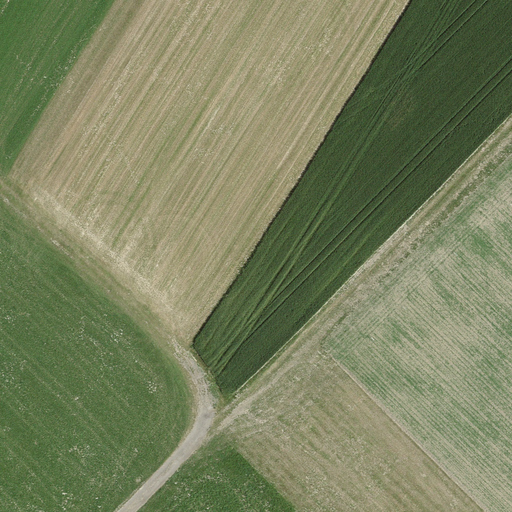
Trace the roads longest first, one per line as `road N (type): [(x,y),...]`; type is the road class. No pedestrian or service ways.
road 1 (track): [(511,93),(201,423)]
road 2 (track): [(125,511),(201,423),(185,349),(145,303)]
